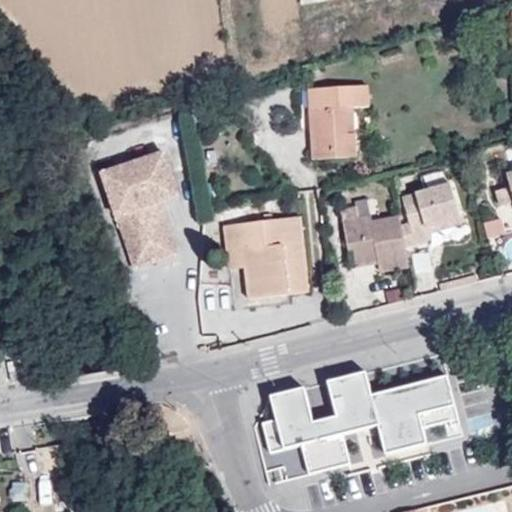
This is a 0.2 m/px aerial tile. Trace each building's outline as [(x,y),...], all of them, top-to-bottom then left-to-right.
[(310,90),(313,161),(356,158),(355,135),(348,135),(346,109),(354,109),(369,108),(368,87),(310,90)] [(354,109),(346,109),(348,135),(355,135),(354,109)] [(136,270),(157,262),(155,256),(176,248),(160,202),(179,196),(164,153),(103,174),(136,270)] [(402,226),(406,247),(430,240),(429,235),(427,228),(461,218),(451,184),(404,198),(411,224),(402,226)] [(358,208),(360,219),(371,217),(367,201),(357,203),(358,208)] [(409,268),(406,247),(402,226),(400,217),(372,222),(371,217),(360,219),(358,208),(342,211),(352,269),(379,264),(381,273),(409,268)] [(301,218),(225,226),(228,253),(245,251),(246,268),(250,299),(309,293),(301,218)] [(461,218),(427,228),(429,235),(463,225),(461,218)] [(157,262),(179,255),(176,248),(155,256),(157,262)] [(230,270),(246,268),(245,251),(228,253),(230,270)] [(379,264),(352,269),(355,281),(381,276),(381,273),(379,264)] [(440,286),(441,292),(478,283),(476,276),(440,286)] [(387,293),(389,306),(404,302),(401,290),(387,293)] [(387,455),(428,445),(424,428),(459,419),(448,377),(373,396),(367,373),(329,383),(338,417),(315,423),(306,389),(272,397),(278,421),(264,424),(272,454),(303,446),(310,475),(351,465),(344,435),(379,426),(387,455)]
